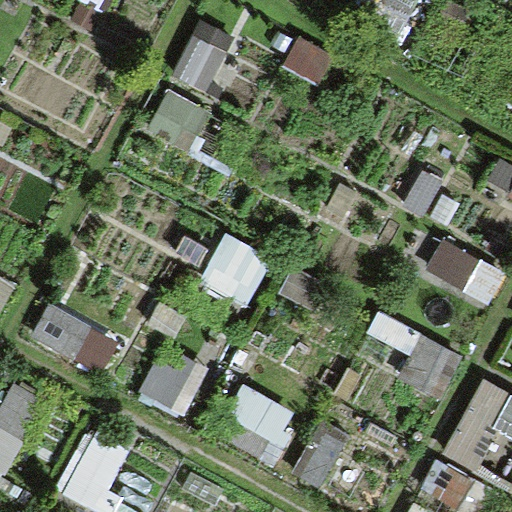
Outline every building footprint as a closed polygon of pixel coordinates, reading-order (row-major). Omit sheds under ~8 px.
[(224,272),(259,293),(279,260),(244,239),(224,272)] [(449,396),(470,353),(429,333),(407,375),(449,396)] [(155,391),(193,407),(212,363),(174,347),(155,391)] [(0,416),(0,463),(17,473),(58,399),(21,379),(0,416)] [(282,461),(308,410),(264,388),(238,439),(282,461)] [(102,426),(72,491),(112,509),(142,444),(102,426)]
